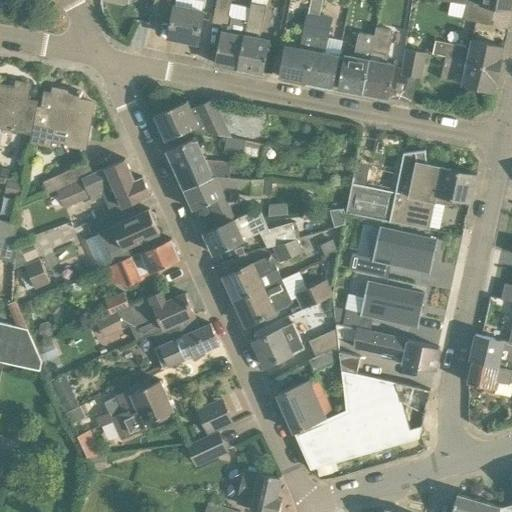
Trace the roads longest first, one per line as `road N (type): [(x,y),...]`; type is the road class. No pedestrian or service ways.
road 1 (residential): [(312,508),(103,58)]
road 2 (unclassified): [(504,138),(103,58)]
road 3 (unclassified): [(455,465),(449,382),(504,138)]
road 4 (unclassified): [(312,508),(455,465)]
